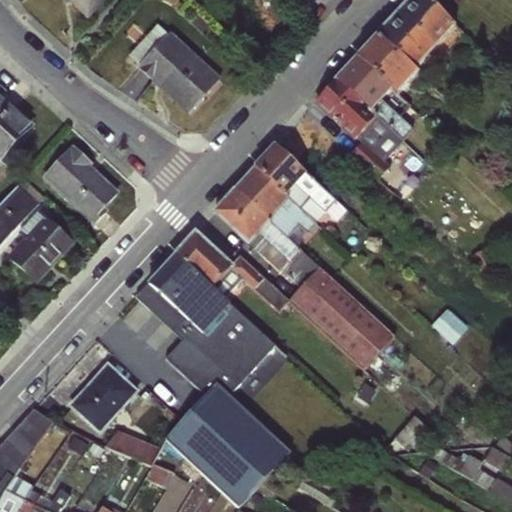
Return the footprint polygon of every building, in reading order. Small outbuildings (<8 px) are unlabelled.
[(57,0),(66,8),(69,4),(88,22),(108,0),(57,0)] [(412,0),(379,37),(416,71),(456,27),(427,0),(412,0)] [(157,27),(128,59),(139,69),(137,71),(188,118),(222,81),(171,35),(168,37),(157,27)] [(357,60),(391,93),(398,99),(419,75),(416,71),(379,37),(357,60)] [(337,82),(403,143),(413,133),(383,102),(391,93),(357,60),(337,82)] [(403,143),(337,82),(314,107),(330,123),(335,119),(342,126),(339,131),(353,144),(360,144),(350,157),(378,183),(391,169),(384,162),(403,143)] [(0,165),(1,164),(5,167),(21,150),(17,147),(35,127),(3,97),(6,94),(0,87),(0,165)] [(120,194),(73,148),(43,180),(94,229),(120,194)] [(307,176),(277,148),(256,170),(286,198),(307,176)] [(286,198),(256,170),(236,192),(271,224),(291,203),(286,198)] [(291,203),(316,227),(326,216),(338,225),(348,214),(307,176),(286,198),(291,203)] [(271,224),(236,192),(215,215),(250,247),(271,224)] [(316,227),(291,203),(271,224),(296,248),(316,227)] [(47,219),(7,262),(36,289),(76,246),(47,219)] [(296,248),(271,224),(250,247),(281,276),(282,275),(300,291),(320,270),(296,248)] [(197,234),(176,257),(214,291),(234,268),(233,267),(197,234)] [(487,250),(472,258),(483,278),(498,269),(487,250)] [(176,257),(149,287),(186,322),(203,337),(230,306),(226,302),(214,291),(176,257)] [(240,258),(233,267),(234,268),(214,291),(226,302),(243,282),(279,315),(290,303),(289,303),(240,258)] [(394,339),(320,270),(300,291),(289,303),(290,303),(364,372),(394,339)] [(276,347),(230,306),(203,337),(186,322),(177,332),(238,388),(276,347)] [(449,311),(431,330),(450,348),(468,329),(449,311)] [(108,365),(69,408),(100,437),(139,394),(108,365)] [(236,391),(225,381),(218,388),(229,398),(236,391)] [(377,390),(364,382),(353,399),(367,408),(377,390)] [(218,388),(217,387),(166,443),(239,510),(257,490),(273,473),(290,455),(229,398),(218,388)] [(34,412),(0,447),(0,487),(4,491),(53,425),(34,412)] [(414,416),(386,449),(417,449),(430,431),(414,416)] [(511,416),(499,431),(506,438),(511,432),(511,416)] [(161,451),(118,434),(104,449),(153,468),(161,451)] [(88,447),(72,437),(65,449),(81,458),(88,447)] [(45,477),(54,484),(74,456),(66,449),(45,477)] [(486,461),(491,453),(484,449),(479,457),(486,461)] [(509,459),(493,449),(491,453),(486,461),(485,464),(501,474),(509,459)] [(465,466),(441,452),(436,464),(489,494),(496,481),(480,472),(483,464),(470,457),(465,466)] [(127,465),(116,458),(110,468),(121,475),(127,465)] [(174,477),(153,468),(146,482),(167,491),(174,477)] [(283,480),(273,473),(257,490),(272,500),(283,480)] [(511,489),(496,481),(489,494),(511,506),(511,489)] [(0,511),(20,511),(26,502),(4,491),(0,499),(0,511)] [(52,504),(46,511),(60,511),(69,498),(60,492),(52,504)] [(45,511),(46,511),(52,504),(31,493),(26,502),(45,511)] [(45,511),(26,502),(20,511),(45,511)]
